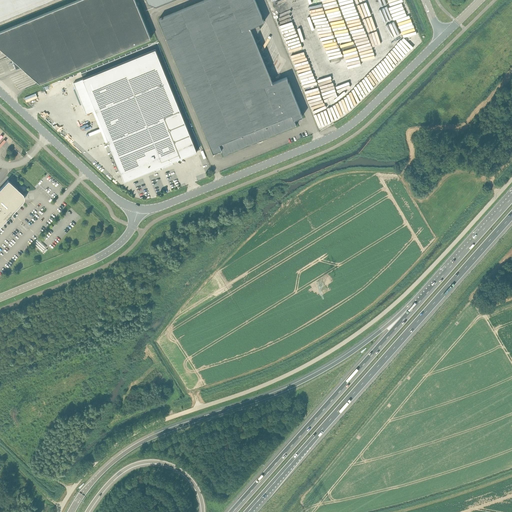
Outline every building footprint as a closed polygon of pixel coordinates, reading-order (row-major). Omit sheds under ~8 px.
[(40,83),(150,37),(135,0),(77,0),(0,31),(0,47),(12,58),(16,68),(24,65),(25,68),(24,69),(40,83)] [(0,0),(0,20),(49,0),(0,0)] [(273,83),(250,27),(264,22),(255,0),(204,0),(159,19),(213,153),(221,149),(224,155),(296,125),(294,120),(302,116),(286,77),(273,83)] [(173,163),(173,161),(197,152),(156,50),(83,79),(124,181),(159,167),(160,168),(162,167),(163,167),(173,163)] [(328,110),(324,101),(317,104),(321,114),(320,114),(324,125),(337,119),(334,111),(329,113),(328,110)] [(53,120),(60,128),(63,125),(55,118),(53,120)] [(207,152),(203,153),(208,169),(213,167),(207,152)] [(0,225),(22,202),(23,200),(24,199),(24,197),(23,196),(23,194),(22,193),(17,189),(8,180),(0,188),(0,225)]
